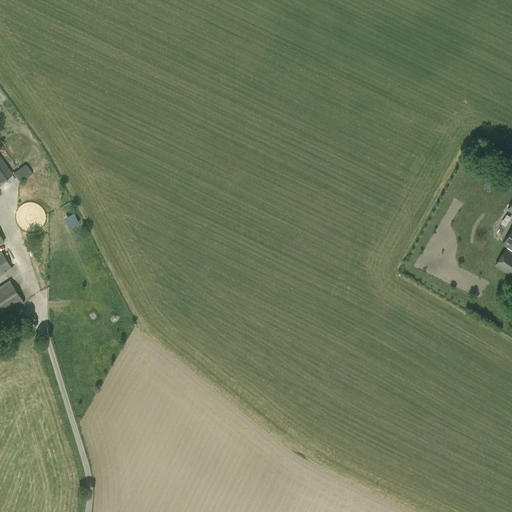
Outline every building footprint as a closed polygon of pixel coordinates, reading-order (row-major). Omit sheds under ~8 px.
[(0,182),(12,174),(0,157),(0,182)] [(27,163),(14,169),(19,180),(32,173),(27,163)] [(511,211),(511,229),(502,245),(506,248),(494,265),(511,276),(511,202),(508,209),(511,211)] [(68,226),(78,221),(74,214),(64,219),(68,226)] [(0,276),(13,268),(2,251),(0,252),(0,276)] [(10,280),(0,286),(0,318),(24,302),(10,280)]
